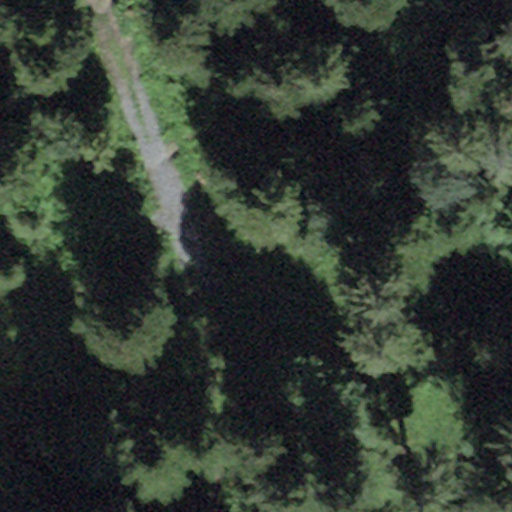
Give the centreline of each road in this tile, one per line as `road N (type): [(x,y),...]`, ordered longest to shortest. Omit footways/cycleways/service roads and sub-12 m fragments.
road 1 (track): [(110,0),(171,186),(223,394),(213,492),(201,511)]
road 2 (track): [(171,186),(334,300),(387,349),(420,390),(443,448),(451,511)]
